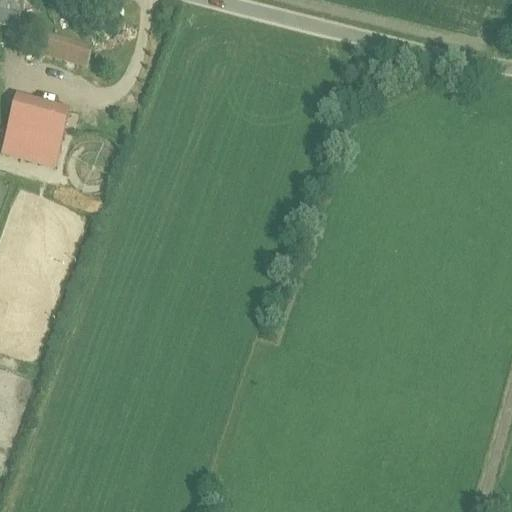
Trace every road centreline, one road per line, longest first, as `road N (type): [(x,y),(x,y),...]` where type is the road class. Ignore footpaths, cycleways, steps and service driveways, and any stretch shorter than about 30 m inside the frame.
road 1 (unclassified): [(190,0),(511,70)]
road 2 (unknown): [(155,0),(144,66),(127,90),(69,92),(20,82)]
